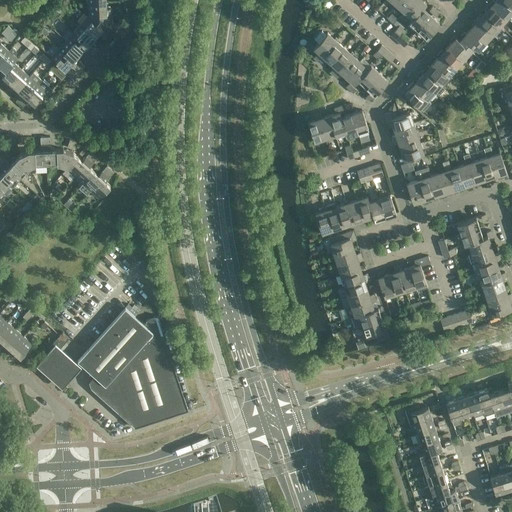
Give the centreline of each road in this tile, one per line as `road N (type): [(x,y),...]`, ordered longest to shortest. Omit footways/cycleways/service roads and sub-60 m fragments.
road 1 (secondary): [(219,0),(205,104),(206,193),(262,418)]
road 2 (secondary): [(278,409),(241,291),(224,191),(223,81),(236,0)]
road 3 (secondary): [(64,484),(124,479),(266,430)]
road 4 (secondary): [(262,418),(129,462),(64,467)]
road 5 (residential): [(0,131),(45,123),(127,26),(126,0)]
road 6 (residential): [(64,467),(62,414),(22,376),(0,368)]
